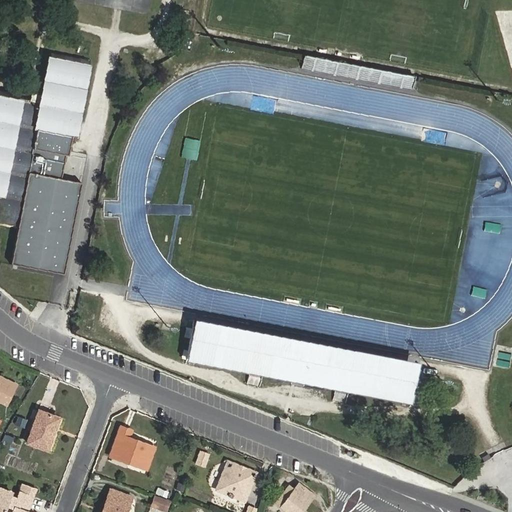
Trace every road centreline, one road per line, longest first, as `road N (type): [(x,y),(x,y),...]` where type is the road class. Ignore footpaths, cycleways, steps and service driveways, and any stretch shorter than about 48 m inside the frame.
road 1 (residential): [(113,376),(365,478)]
road 2 (residential): [(63,511),(113,376)]
road 3 (residential): [(0,319),(30,342),(113,376)]
